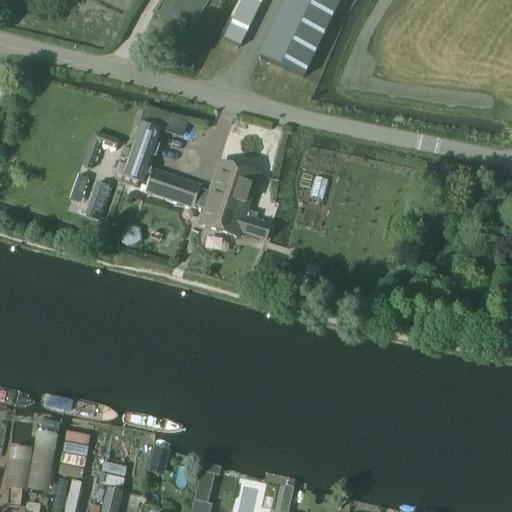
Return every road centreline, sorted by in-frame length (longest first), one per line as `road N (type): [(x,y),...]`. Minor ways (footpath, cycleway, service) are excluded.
road 1 (tertiary): [(511,166),(0,42)]
road 2 (track): [(511,350),(124,268),(0,231)]
